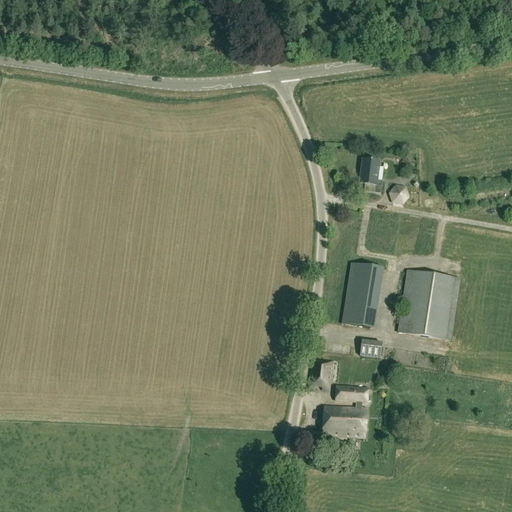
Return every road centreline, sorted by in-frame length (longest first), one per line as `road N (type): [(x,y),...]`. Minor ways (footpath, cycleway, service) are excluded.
road 1 (unclassified): [(277,511),(321,266),(314,165),(274,76)]
road 2 (tertiary): [(274,76),(182,85),(0,59)]
road 3 (tertiary): [(511,45),(274,76)]
